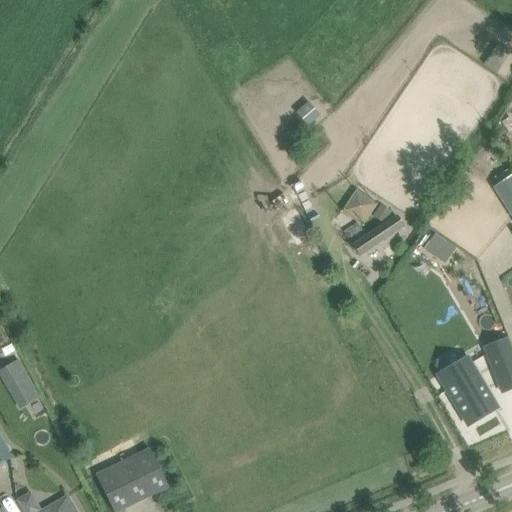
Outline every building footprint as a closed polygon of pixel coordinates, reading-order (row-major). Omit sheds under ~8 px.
[(484,66),(495,74),(510,51),(499,44),(484,66)] [(511,173),(490,187),(511,221),(511,173)] [(342,212),(363,226),(377,204),(356,191),(342,212)] [(372,216),(382,223),(390,212),(380,205),(372,216)] [(351,245),(359,257),(404,227),(396,215),(351,245)] [(429,237),(422,247),(441,260),(448,250),(429,237)] [(511,353),(506,339),(484,348),(494,372),(511,365),(511,353)] [(467,358),(438,375),(467,425),(497,408),(467,358)] [(17,363),(1,372),(12,391),(28,382),(17,363)] [(0,462),(10,457),(0,439),(0,462)] [(96,476),(113,511),(118,511),(167,488),(148,450),(96,476)] [(76,511),(67,496),(39,511),(76,511)]
